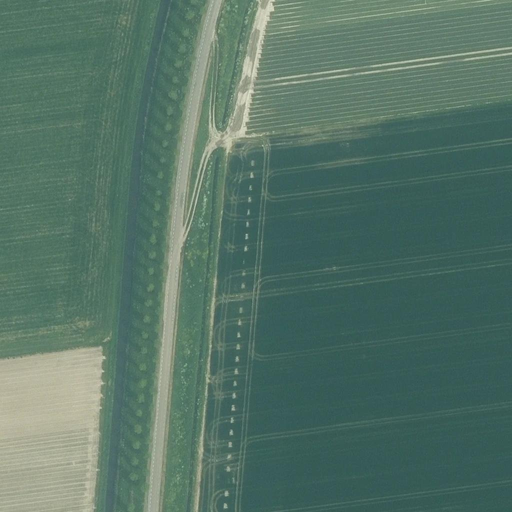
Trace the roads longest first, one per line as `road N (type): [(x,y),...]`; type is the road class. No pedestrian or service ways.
road 1 (tertiary): [(152,511),(182,171),(216,0)]
road 2 (track): [(210,23),(216,136),(175,248)]
